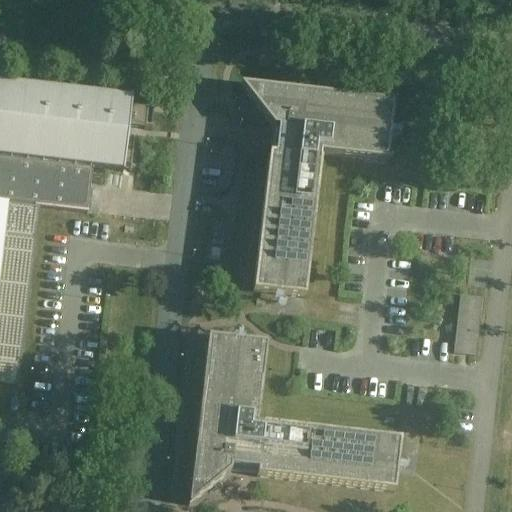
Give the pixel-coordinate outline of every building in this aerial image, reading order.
[(128,129),(130,110),(131,101),(33,89),(34,81),(21,79),(20,88),(1,85),(2,80),(0,80),(0,386),(16,388),(18,371),(20,371),(39,209),(87,214),(88,213),(86,212),(91,168),(122,173),(128,129)] [(240,87),(239,88),(272,130),(277,130),(274,157),(268,156),(252,294),(304,300),(320,162),(319,162),(320,156),(386,164),(393,105),(240,87)] [(213,233),(223,235),(225,225),(215,223),(213,233)] [(223,236),(213,234),(211,244),(221,246),(223,236)] [(211,248),(209,258),(219,260),(221,250),(211,248)] [(460,297),(453,355),(476,358),(482,300),(460,297)] [(256,478),(394,494),(400,442),(262,426),(262,427),(257,427),(266,346),(207,339),(188,507),(230,474),(230,470),(257,473),(256,478)]
